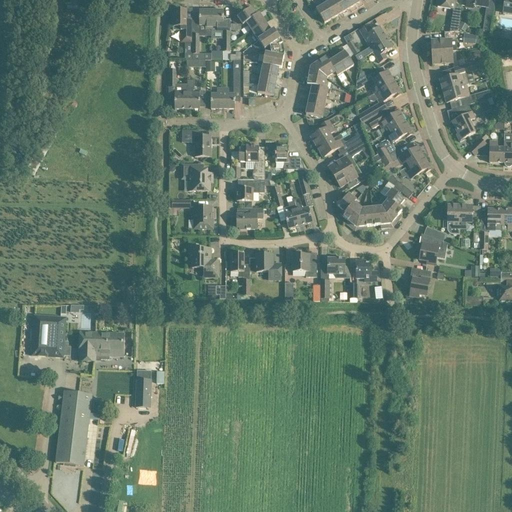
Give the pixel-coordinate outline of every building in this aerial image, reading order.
[(333,19),(342,14),(333,0),(325,5),(333,19)] [(333,0),(342,14),(351,9),(345,0),(333,0)] [(345,0),(351,9),(360,3),(357,0),(345,0)] [(436,0),(437,0),(438,0),(437,8),(453,10),(452,21),(450,33),(458,33),(459,22),(462,7),(455,6),(456,3),(456,0),(436,0)] [(467,0),(466,9),(474,10),(474,7),(486,9),(485,19),(492,20),(494,8),(488,7),(489,0),(467,0)] [(511,0),(505,0),(503,14),(511,15),(511,0)] [(325,24),(333,19),(325,5),(316,10),(325,24)] [(171,12),(171,20),(173,20),(173,21),(173,27),(174,31),(181,31),(181,35),(181,44),(188,44),(188,55),(187,56),(187,61),(192,61),(192,55),(192,35),(192,31),(192,21),(186,21),(186,11),(181,11),(181,9),(174,9),(174,11),(173,11),(173,12),(171,12)] [(256,16),(251,9),(238,18),(243,25),(246,23),(259,42),(253,46),(257,52),(264,50),(270,46),(271,55),(265,54),(258,94),(273,97),(279,69),(282,69),(285,54),(280,53),(279,46),(283,44),(274,31),(272,32),(259,14),(256,16)] [(192,31),(192,35),(200,35),(200,33),(206,33),(211,33),(212,33),(212,11),(199,11),(199,21),(192,21),(192,31)] [(212,11),(212,33),(223,33),(223,52),(223,61),(230,61),(230,56),(230,52),(230,33),(231,33),(231,32),(231,27),(231,26),(231,20),(223,20),(223,11),(212,11)] [(372,33),(368,27),(359,32),(366,44),(369,49),(386,39),(380,28),(372,33)] [(451,41),(450,33),(444,33),(445,41),(431,42),(432,53),(452,52),(457,52),(457,41),(451,41)] [(469,45),(476,45),(477,37),(470,36),(469,45)] [(384,55),(392,50),(386,39),(369,49),(362,53),(355,57),(360,65),(367,61),(365,58),(373,54),(379,64),(387,60),(384,55)] [(355,56),(360,53),(353,42),(348,45),(355,56)] [(354,66),(348,57),(342,48),(339,50),(342,55),(332,61),(329,57),(320,62),(318,59),(311,64),(313,67),(311,70),(307,70),(305,78),(309,79),(306,89),(311,90),(309,102),(304,101),(302,108),(307,109),(306,115),(322,118),(328,90),(325,89),(327,80),(335,75),(337,77),(354,66)] [(472,62),(481,61),(479,51),(470,53),(472,62)] [(453,64),(452,52),(432,53),(432,54),(433,54),(433,65),(453,64)] [(443,92),(466,86),(469,85),(466,74),(473,72),(484,70),(482,61),(470,64),(453,69),(455,77),(440,81),(443,92)] [(214,63),(206,63),(206,71),(214,71),(214,63)] [(176,86),(176,71),(169,71),(169,88),(175,88),(175,95),(175,110),(187,110),(187,86),(176,86)] [(371,74),(369,75),(372,80),(373,81),(372,82),(375,86),(370,89),(374,95),(394,83),(387,71),(380,75),(378,72),(372,76),(371,74)] [(359,81),(357,82),(356,92),(365,87),(360,80),(359,81)] [(200,110),(200,100),(200,95),(193,95),(193,92),(194,92),(194,81),(188,81),(188,86),(187,86),(187,110),(200,110)] [(379,104),(366,112),(371,120),(381,114),(387,111),(383,103),(394,97),(395,99),(401,95),(394,83),(374,95),(368,99),(370,102),(374,103),(377,101),(379,104)] [(469,97),(466,86),(443,92),(447,104),(469,97)] [(223,110),(223,89),(217,89),(217,95),(211,95),(211,110),(223,110)] [(235,110),(235,100),(235,95),(229,95),(229,89),(223,89),(223,110),(235,110)] [(476,103),(491,99),(489,91),(474,95),(476,103)] [(471,113),(468,106),(458,109),(457,110),(461,118),(452,123),(458,135),(456,136),(460,143),(465,141),(464,140),(477,134),(471,122),(476,120),(473,113),(471,113)] [(371,120),(369,122),(373,130),(379,127),(382,131),(381,132),(383,136),(405,123),(398,111),(392,114),(393,116),(385,121),(381,114),(371,120)] [(324,131),(311,138),(317,149),(332,140),(329,136),(334,132),(331,127),(340,122),(339,121),(337,117),(331,120),(328,122),(321,126),(324,131)] [(378,155),(372,159),(374,165),(382,160),(389,156),(391,155),(399,150),(395,143),(405,137),(406,139),(412,135),(405,123),(383,136),(386,141),(389,146),(378,152),(377,153),(378,155)] [(211,158),(211,137),(196,137),(196,131),(182,131),(182,138),(187,138),(187,144),(195,144),(195,158),(211,158)] [(350,150),(365,140),(363,133),(346,143),(350,150)] [(332,140),(317,149),(323,159),(332,154),(337,150),(343,147),(340,141),(342,140),(339,135),(332,140)] [(475,157),(482,150),(486,145),(481,140),(469,151),(475,157)] [(504,164),(504,149),(497,148),(497,142),(490,142),(490,164),(504,164)] [(403,157),(398,160),(402,167),(407,164),(409,167),(424,158),(417,146),(411,150),(412,152),(403,157)] [(259,158),(259,148),(246,148),(246,150),(239,150),(239,163),(246,163),(246,164),(255,164),(255,170),(253,172),(253,174),(252,177),(253,179),(255,181),(260,182),(264,182),(265,182),(265,159),(259,158)] [(304,171),(301,159),(289,159),(289,148),(275,148),(275,150),(274,150),(274,156),(275,156),(275,165),(284,165),(284,171),(304,171)] [(389,156),(382,160),(386,167),(395,162),(391,155),(389,156)] [(409,167),(400,172),(403,179),(407,177),(408,180),(409,179),(410,180),(424,172),(425,174),(431,170),(424,158),(409,167)] [(335,179),(351,169),(352,168),(346,159),(329,169),(335,178),(334,178),(335,179)] [(188,192),(199,192),(209,192),(209,178),(213,178),(213,175),(203,175),(203,166),(182,166),(182,180),(188,180),(188,192)] [(357,178),(359,177),(362,176),(357,166),(351,169),(335,179),(340,189),(357,179),(357,178)] [(362,183),(378,173),(375,167),(362,176),(359,177),(362,183)] [(232,180),(240,180),(240,168),(232,168),(232,180)] [(303,196),(310,194),(306,178),(298,180),(303,196)] [(244,203),(253,203),(253,194),(264,194),(264,182),(260,182),(260,184),(248,184),(248,189),(237,190),(237,203),(238,203),(244,203)] [(409,199),(413,195),(397,182),(394,187),(409,199)] [(362,195),(367,188),(363,186),(356,190),(362,195)] [(277,209),(284,207),(279,188),(272,190),(277,209)] [(359,229),(359,232),(368,231),(367,228),(380,226),(381,230),(389,229),(389,226),(393,224),(395,226),(401,219),(398,217),(405,209),(401,206),(405,201),(397,195),(392,190),(385,198),(383,197),(379,203),(372,203),(372,210),(362,211),(355,204),(357,201),(349,195),(345,200),(338,208),(343,211),(340,215),(348,222),(346,225),(352,230),(355,227),(359,229)] [(301,206),(299,199),(293,200),(294,203),(298,216),(301,227),(313,223),(309,208),(304,210),(303,207),(301,206)] [(288,230),(301,227),(298,216),(294,203),(288,204),(289,208),(283,209),(286,220),(288,230)] [(460,236),(460,207),(446,207),(446,213),(448,213),(448,230),(453,230),(453,236),(460,236)] [(471,224),(472,217),(472,207),(460,207),(460,230),(466,230),(466,223),(471,224)] [(212,220),(212,208),(194,208),(194,230),(213,230),(213,220),(212,220)] [(257,231),(257,220),(263,219),(263,209),(250,210),(251,216),(237,216),(237,229),(240,229),(240,231),(257,231)] [(481,244),(480,251),(484,251),(488,251),(489,231),(502,232),(502,211),(488,210),(488,223),(481,223),(481,234),(481,240),(481,244)] [(511,211),(502,211),(502,232),(511,231),(511,211)] [(443,243),(445,236),(427,229),(424,236),(443,243)] [(444,260),(447,245),(443,243),(424,236),(422,235),(420,244),(422,245),(419,261),(427,263),(427,265),(436,267),(437,259),(444,260)] [(219,278),(219,272),(219,262),(208,262),(208,253),(210,253),(210,250),(198,250),(198,247),(189,247),(189,259),(193,259),(192,269),(208,269),(208,278),(219,278)] [(244,278),(244,264),(244,254),(231,254),(231,273),(239,273),(239,278),(244,278)] [(264,256),(263,254),(259,254),(257,256),(256,256),(256,274),(269,274),(269,281),(281,281),(281,265),(273,265),(273,256),(264,256)] [(317,279),(317,266),(309,266),(309,256),(293,256),(293,273),(306,273),(306,279),(317,279)] [(350,279),(350,268),(345,268),(345,260),(328,259),(328,275),(336,275),(336,279),(350,279)] [(377,283),(377,273),(371,273),(371,264),(366,264),(366,263),(356,263),(356,280),(364,280),(364,283),(370,283),(377,283)] [(427,297),(431,275),(422,273),(421,281),(413,280),(410,297),(418,299),(419,295),(427,297)] [(511,283),(511,274),(501,274),(501,283),(507,283),(507,285),(497,285),(497,304),(511,304),(511,285),(511,283)] [(242,301),(250,301),(250,281),(243,281),(243,297),(241,297),(242,301)] [(321,303),(329,303),(329,283),(321,283),(321,303)] [(293,302),(293,284),(285,284),(285,302),(293,302)] [(226,300),(226,287),(216,287),(216,296),(220,296),(220,300),(226,300)] [(474,298),(474,307),(483,307),(483,305),(493,305),(493,299),(484,299),(484,298),(474,298)] [(32,357),(63,359),(66,319),(34,317),(32,357)] [(81,334),(80,362),(95,362),(95,360),(109,361),(109,357),(109,353),(123,354),(124,335),(81,334)] [(164,384),(164,372),(156,372),(156,384),(164,384)] [(136,409),(150,409),(151,380),(137,380),(136,409)] [(84,467),(92,396),(65,392),(56,464),(84,467)]
